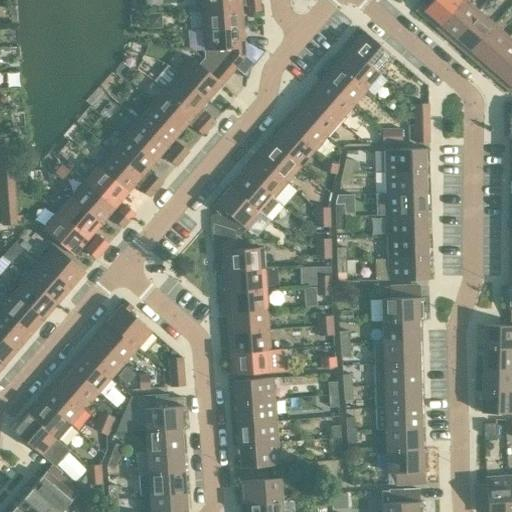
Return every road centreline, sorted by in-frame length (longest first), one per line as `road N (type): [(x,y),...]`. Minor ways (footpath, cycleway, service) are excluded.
road 1 (residential): [(461,511),(456,335),(470,279),(473,100),(352,0)]
road 2 (residential): [(119,276),(271,88),(283,53)]
road 3 (residential): [(219,511),(208,353),(119,276)]
road 4 (residential): [(0,414),(119,276)]
